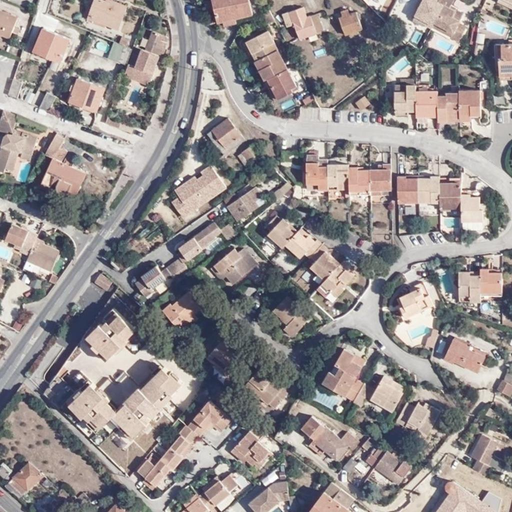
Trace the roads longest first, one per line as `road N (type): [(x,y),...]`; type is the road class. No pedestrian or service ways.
road 1 (secondary): [(0,400),(167,165),(194,91),(188,0)]
road 2 (secondary): [(178,0),(184,69),(165,144),(0,379)]
road 3 (residential): [(305,407),(295,438),(376,511)]
road 4 (residential): [(382,511),(414,491),(474,413)]
